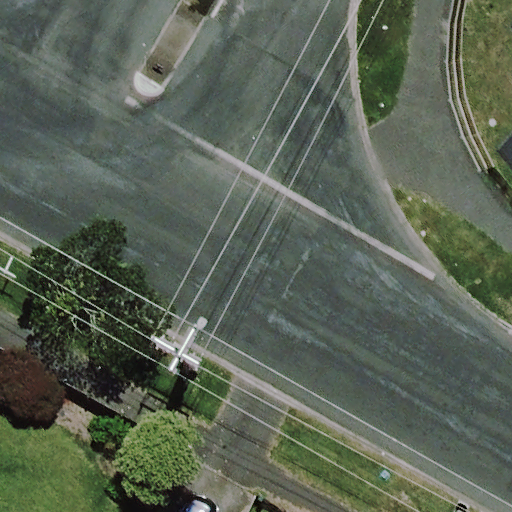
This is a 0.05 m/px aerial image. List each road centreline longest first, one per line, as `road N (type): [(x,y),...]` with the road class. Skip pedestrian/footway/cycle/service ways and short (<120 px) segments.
road 1 (residential): [(511,429),(81,187)]
road 2 (residential): [(81,187),(126,91),(203,0)]
